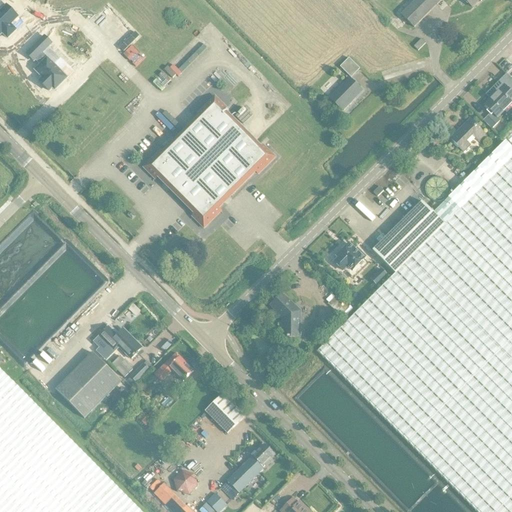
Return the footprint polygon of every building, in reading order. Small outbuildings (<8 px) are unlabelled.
[(0,0),(0,34),(1,34),(7,39),(15,31),(10,25),(17,19),(5,7),(3,9),(0,6),(0,0)] [(416,0),(401,16),(406,20),(414,28),(442,0),(441,0),(416,0)] [(44,37),(26,55),(34,63),(35,61),(40,65),(40,66),(35,71),(42,78),(42,79),(39,82),(49,92),(52,89),(55,91),(62,84),(67,79),(42,54),(47,50),(52,44),(49,41),(44,37)] [(418,51),(425,44),(421,40),(413,47),(418,51)] [(359,70),(348,59),(340,67),(350,78),(359,70)] [(484,105),(483,105),(491,114),(483,121),(492,130),(500,121),(497,118),(496,117),(511,101),(511,81),(506,75),(500,81),(503,85),(503,86),(493,96),(493,97),(484,105)] [(361,92),(348,79),(329,99),(342,111),(343,110),(342,109),(353,98),(354,99),(361,92)] [(258,175),(275,158),(264,146),(261,149),(224,111),(227,109),(215,97),(198,114),(201,117),(163,154),(160,151),(143,168),(155,180),(158,177),(195,215),(192,217),(204,229),(221,212),(218,209),(256,172),(258,175)] [(479,143),(485,136),(469,120),(452,137),(454,140),(452,143),(463,154),(470,146),(466,143),(472,137),(479,143)] [(511,126),(501,137),(505,141),(506,140),(511,146),(511,126)] [(511,149),(504,142),(448,198),(459,209),(511,156),(511,149)] [(511,511),(511,156),(459,209),(448,198),(433,213),(421,201),(372,251),(395,274),(317,351),(477,511),(511,511)] [(464,170),(469,176),(475,170),(470,165),(464,170)] [(379,187),(373,193),(377,197),(383,191),(379,187)] [(334,263),(342,271),(343,272),(347,267),(352,272),(367,257),(357,247),(354,250),(349,245),(337,257),(339,259),(334,263)] [(381,269),(370,280),(377,287),(387,276),(381,269)] [(329,303),(327,304),(343,319),(352,309),(349,307),(348,307),(333,293),(326,300),(329,303)] [(300,339),(300,312),(283,294),(271,306),(283,319),(283,339),(300,339)] [(112,341),(131,360),(142,348),(123,330),(112,341)] [(122,382),(93,354),(57,392),(85,420),(122,382)] [(165,365),(155,375),(161,382),(172,372),(183,383),(194,372),(179,358),(176,354),(165,365)] [(0,511),(139,511),(0,371),(0,511)] [(177,388),(169,396),(174,401),(181,393),(177,388)] [(205,412),(227,435),(244,418),(222,395),(205,412)] [(143,416),(139,420),(147,427),(151,422),(143,416)] [(232,501),(240,494),(270,463),(269,462),(275,456),(264,445),(228,482),(221,489),(232,501)] [(183,472),(173,481),(177,494),(190,497),(199,488),(195,475),(183,472)] [(216,494),(207,503),(215,511),(220,511),(227,506),(216,494)] [(308,511),(293,498),(279,511),(308,511)] [(180,511),(182,511),(172,500),(166,506),(171,511),(180,511)]
